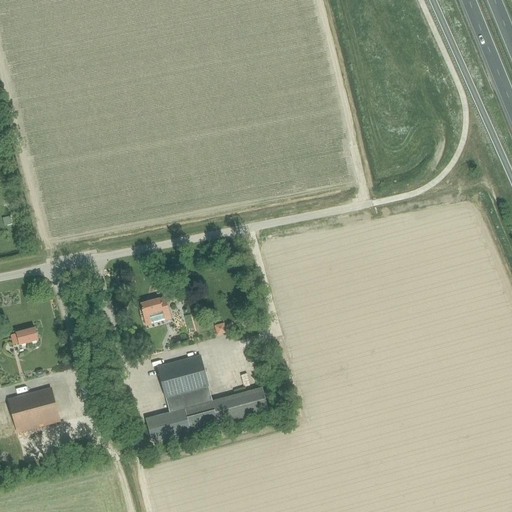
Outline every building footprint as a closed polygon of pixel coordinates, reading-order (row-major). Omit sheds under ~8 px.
[(158,299),(139,304),(142,316),(161,311),(160,309),(166,308),(163,298),(158,300),(158,299)] [(188,315),(183,316),(187,334),(193,332),(188,315)] [(17,346),(36,341),(34,329),(15,334),(9,335),(11,345),(17,343),(17,346)] [(144,420),(150,443),(265,412),(259,389),(211,402),(198,356),(156,367),(168,413),(144,420)] [(258,368),(234,373),(236,384),(261,379),(258,368)] [(16,433),(58,422),(49,388),(7,400),(16,433)]
